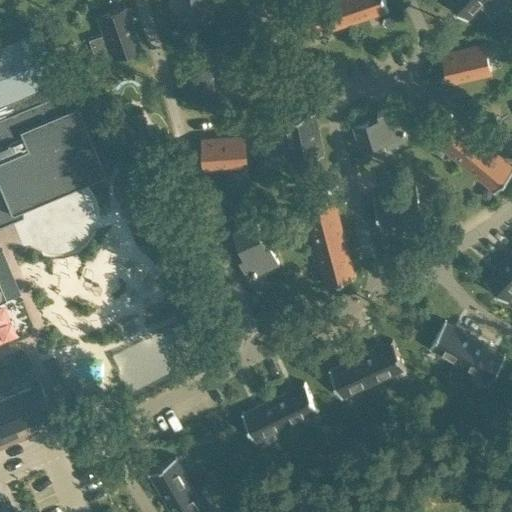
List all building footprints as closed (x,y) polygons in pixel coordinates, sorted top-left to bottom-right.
[(172,0),(174,22),(194,20),(194,18),(214,16),(212,0),(172,0)] [(342,0),(316,0),(301,5),(311,36),(350,23),(342,0)] [(384,0),(342,0),(350,23),(388,10),(384,0)] [(451,0),(469,18),(486,0),(451,0)] [(124,8),(99,16),(111,55),(137,46),(124,8)] [(37,28),(0,43),(0,102),(58,78),(45,48),(37,28)] [(486,41),(442,52),(449,83),(493,73),(486,41)] [(213,53),(187,60),(198,100),(224,92),(213,53)] [(70,86),(0,115),(0,222),(3,222),(22,214),(23,213),(23,212),(20,206),(104,171),(104,170),(104,169),(70,86)] [(379,116),(360,122),(368,146),(387,140),(388,145),(408,138),(398,106),(378,112),(379,116)] [(316,110),(282,117),(292,159),(325,151),(316,110)] [(452,113),(431,138),(463,164),(483,139),(452,113)] [(245,136),(204,139),(206,166),(247,162),(245,136)] [(511,162),(483,139),(463,164),(495,190),(511,168),(511,162)] [(415,184),(374,195),(383,227),(424,216),(415,184)] [(335,195),(304,204),(314,244),(346,235),(335,195)] [(253,269),(255,273),(279,262),(271,243),(267,245),(259,227),(237,237),(245,256),(249,254),(255,268),(253,269)] [(346,235),(314,244),(325,283),(356,275),(346,235)] [(511,295),(511,256),(507,253),(485,278),(509,300),(511,295)] [(476,336),(445,319),(429,347),(459,364),(476,336)] [(476,336),(459,364),(489,382),(506,353),(476,336)] [(392,338),(361,353),(374,383),(406,368),(392,338)] [(374,383),(361,353),(329,367),(343,397),(374,383)] [(305,380),(273,396),(288,426),(320,411),(305,380)] [(0,433),(15,427),(43,416),(53,411),(41,381),(30,385),(0,397),(0,433)] [(288,426),(273,396),(242,411),(256,441),(288,426)] [(194,484),(177,454),(148,471),(166,501),(194,484)] [(211,511),(194,484),(166,501),(172,511),(211,511)]
